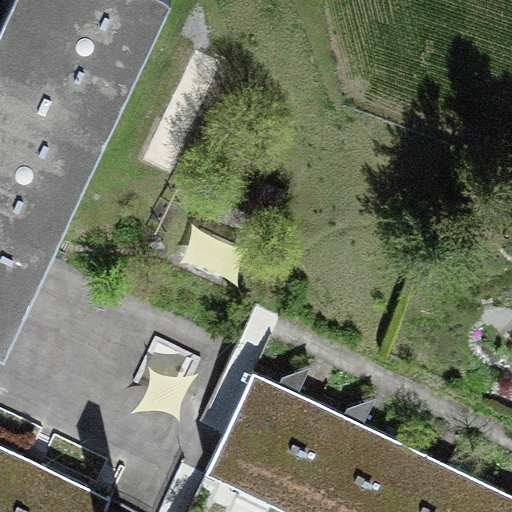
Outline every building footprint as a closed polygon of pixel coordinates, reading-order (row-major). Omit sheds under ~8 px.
[(178,23),(129,0),(29,0),(0,63),(0,365),(15,373),(178,23)] [(278,191),(248,177),(237,201),(266,215),(278,191)] [(334,316),(288,294),(278,314),(324,336),(334,316)] [(380,338),(334,316),(324,336),(370,359),(380,338)] [(465,379),(431,363),(422,383),(455,399),(465,379)] [(509,401),(465,379),(455,399),(500,420),(509,401)] [(214,483),(274,511),(320,415),(260,387),(214,483)] [(273,511),(355,511),(387,447),(320,415),(274,511),(273,511)] [(435,511),(451,478),(387,447),(355,511),(435,511)] [(0,511),(21,511),(39,475),(0,457),(0,511)] [(118,511),(39,475),(21,511),(118,511)] [(511,511),(511,506),(451,478),(435,511),(511,511)]
